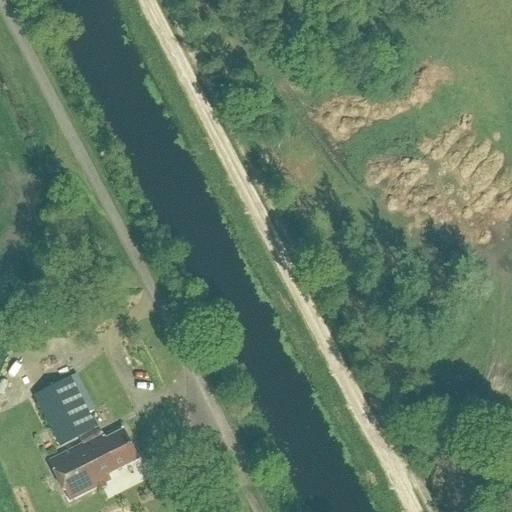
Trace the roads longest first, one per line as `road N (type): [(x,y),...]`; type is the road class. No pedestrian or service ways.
road 1 (track): [(416,511),(150,0)]
road 2 (unclassified): [(256,511),(0,1)]
